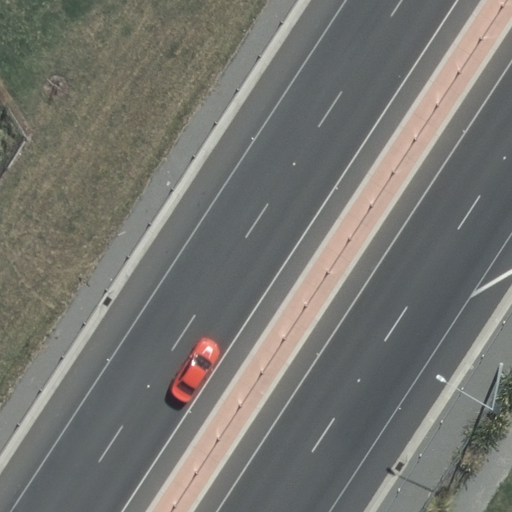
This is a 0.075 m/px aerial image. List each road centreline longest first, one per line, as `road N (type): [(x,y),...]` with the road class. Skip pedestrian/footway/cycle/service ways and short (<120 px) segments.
road 1 (motorway): [(66,511),(402,0)]
road 2 (motorway): [(511,140),(271,511)]
